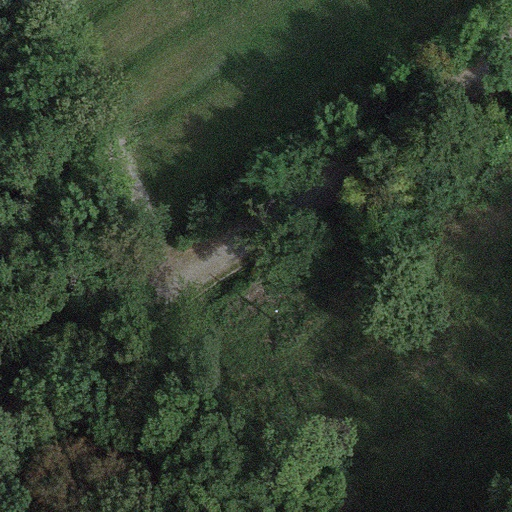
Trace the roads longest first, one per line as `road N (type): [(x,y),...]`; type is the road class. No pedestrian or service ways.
road 1 (track): [(0,417),(511,52)]
road 2 (track): [(166,292),(44,0)]
